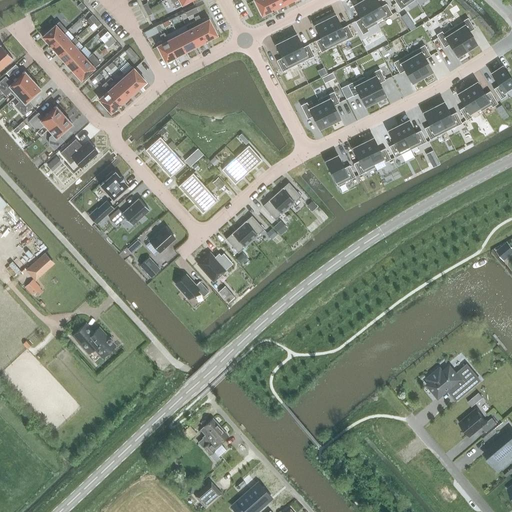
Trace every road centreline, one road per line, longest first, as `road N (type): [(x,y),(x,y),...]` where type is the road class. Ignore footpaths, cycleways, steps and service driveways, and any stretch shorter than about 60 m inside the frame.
road 1 (secondary): [(58,511),(306,284),(380,232),(511,159)]
road 2 (unclassified): [(310,511),(0,171)]
road 3 (residential): [(307,154),(433,92),(511,38)]
road 4 (residential): [(244,41),(179,74),(113,129)]
road 5 (residential): [(113,129),(92,119),(20,38),(23,26)]
road 6 (residential): [(113,129),(130,161),(200,237)]
road 7 (residential): [(200,237),(307,154)]
road 8 (residential): [(307,154),(244,41)]
road 9 (residential): [(410,420),(488,511)]
